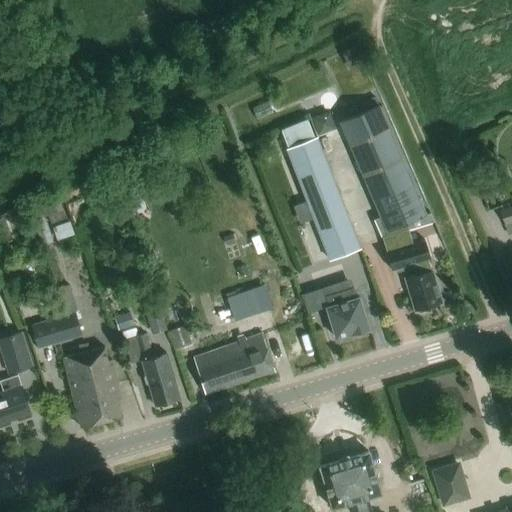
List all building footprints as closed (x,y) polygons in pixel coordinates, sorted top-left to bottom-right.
[(357,44),(341,52),(342,55),(350,70),(366,61),(359,47),(357,44)] [(268,102),(252,109),(257,120),(273,113),(268,102)] [(351,120),(342,123),(382,216),(373,220),(380,236),(380,238),(384,237),(409,230),(407,225),(427,216),(381,107),(379,108),(364,114),(351,120)] [(318,136),(288,147),(286,149),(329,261),(361,249),(360,246),(340,193),(326,157),(318,136)] [(139,163),(130,166),(134,177),(143,174),(139,163)] [(180,177),(171,180),(179,203),(188,200),(180,177)] [(63,200),(83,193),(80,183),(60,190),(63,200)] [(55,195),(27,205),(42,247),(51,244),(42,218),(46,216),(49,226),(64,220),(55,195)] [(507,225),(511,223),(511,208),(502,212),(507,225)] [(25,209),(0,219),(0,232),(29,220),(25,209)] [(409,230),(384,237),(393,270),(414,265),(417,276),(405,279),(415,313),(441,305),(428,261),(431,260),(426,241),(413,244),(409,230)] [(233,234),(223,237),(226,244),(235,241),(233,234)] [(244,265),(237,267),(240,277),(247,274),(244,265)] [(70,284),(58,288),(62,301),(74,297),(70,284)] [(356,299),(353,289),(326,298),(329,308),(326,308),(336,338),(352,333),(360,335),(363,334),(366,329),(368,328),(359,298),(356,299)] [(248,292),(227,300),(235,322),(256,314),(248,292)] [(126,313),(114,317),(119,330),(131,326),(126,313)] [(74,314),(53,320),(60,343),(81,337),(74,314)] [(53,320),(31,326),(38,350),(54,345),(59,359),(64,358),(60,343),(53,320)] [(190,346),(184,328),(172,332),(178,350),(190,346)] [(19,332),(0,338),(0,355),(8,353),(14,372),(31,367),(19,332)] [(154,407),(178,400),(165,354),(152,357),(146,334),(125,340),(131,364),(141,361),(154,407)] [(205,394),(273,371),(262,337),(193,359),(205,394)] [(88,342),(79,345),(81,354),(90,352),(88,342)] [(103,402),(117,399),(121,398),(113,362),(108,363),(104,349),(90,352),(81,354),(63,358),(68,379),(91,374),(95,394),(101,392),(103,402)] [(121,418),(117,399),(103,402),(101,392),(95,394),(91,374),(68,379),(79,427),(121,418)] [(0,425),(29,416),(15,377),(0,381),(0,390),(1,393),(0,393),(0,425)] [(367,452),(319,465),(330,506),(378,492),(367,452)] [(444,504),(468,497),(458,465),(434,472),(444,504)]
